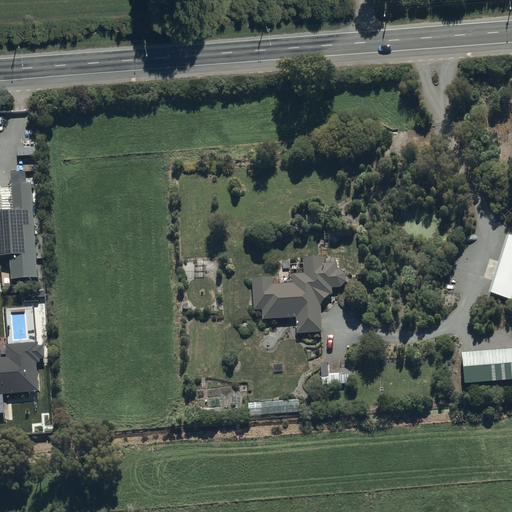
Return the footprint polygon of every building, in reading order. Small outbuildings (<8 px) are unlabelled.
[(18,160),(18,169),(39,167),(38,159),(18,160)] [(0,260),(10,260),(11,283),(38,281),(31,188),(11,189),(13,215),(0,215),(0,260)] [(295,228),(322,227),(322,211),(295,212),(295,228)] [(511,235),(506,234),(487,292),(511,299),(511,235)] [(250,278),(252,311),(261,310),(262,320),(295,318),(296,334),(322,332),(320,304),(328,295),(332,295),(332,287),(340,287),(345,281),(344,274),(339,269),(337,269),(336,262),(323,263),(323,256),(302,257),(303,273),(291,274),(292,281),(273,283),(273,276),(250,278)] [(6,358),(0,358),(0,394),(38,392),(36,363),(45,362),(44,346),(38,346),(37,342),(5,344),(6,358)] [(349,373),(321,374),(321,385),(350,384),(349,373)] [(248,403),(248,415),(299,412),(299,399),(274,400),(274,399),(253,400),(253,403),(248,403)]
